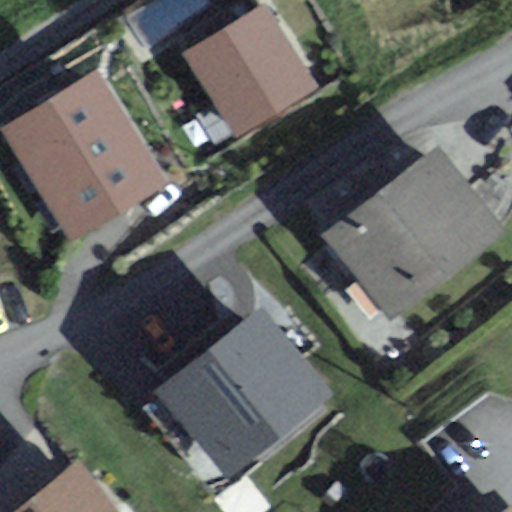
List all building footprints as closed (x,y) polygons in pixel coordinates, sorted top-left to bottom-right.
[(263,2),(186,50),(242,138),(318,91),(263,2)] [(101,71),(5,129),(70,234),(165,176),(101,71)] [(501,229),(439,150),(332,233),(393,312),(501,229)] [(263,304),(158,388),(228,476),(333,393),(263,304)] [(124,511),(79,458),(5,511),(124,511)]
